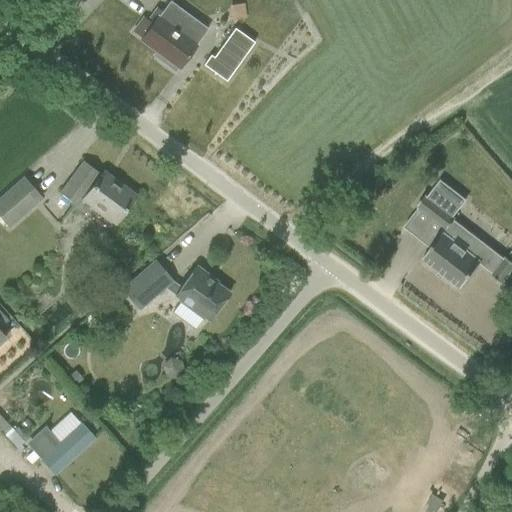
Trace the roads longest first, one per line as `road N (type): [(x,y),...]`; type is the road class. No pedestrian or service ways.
road 1 (unclassified): [(511,398),(0,20)]
road 2 (track): [(327,267),(108,511)]
road 3 (track): [(511,59),(285,233)]
